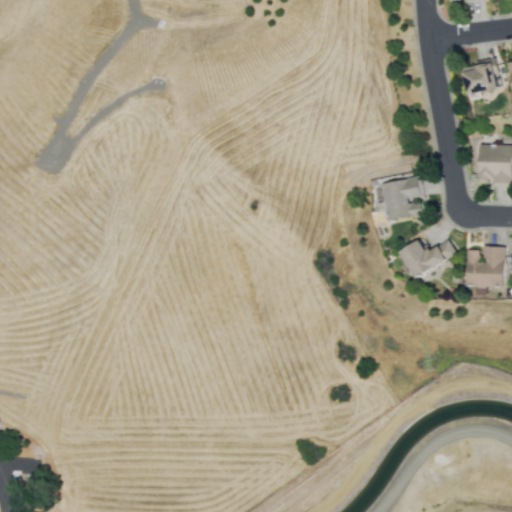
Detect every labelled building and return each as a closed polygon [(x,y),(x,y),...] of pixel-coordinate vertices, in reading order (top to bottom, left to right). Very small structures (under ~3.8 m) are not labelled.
[(467,94),(497,88),(494,73),(498,72),(495,58),(474,62),(475,69),(462,71),(467,94)] [(511,144),(478,143),(477,183),(490,183),(490,185),(511,186),(511,144)] [(385,220),(421,214),(419,198),(423,198),(419,176),(379,182),(385,220)] [(456,254),(447,238),(425,250),(419,239),(399,250),(415,277),(456,254)] [(504,246),(480,245),(480,249),(466,249),(465,286),(475,286),(475,293),(485,293),(486,284),(502,285),(504,246)]
